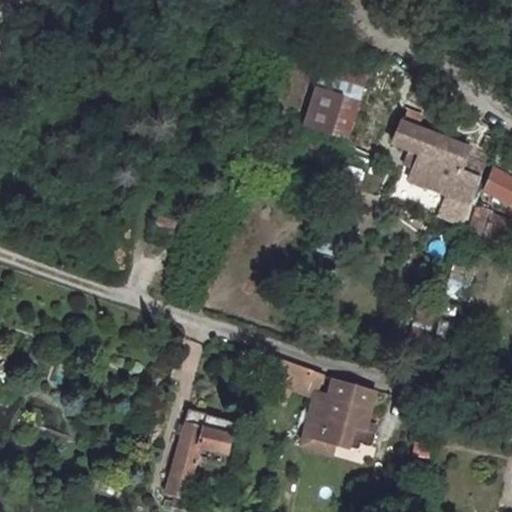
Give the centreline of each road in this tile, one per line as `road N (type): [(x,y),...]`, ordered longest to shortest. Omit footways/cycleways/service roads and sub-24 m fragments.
road 1 (residential): [(511,405),(333,365),(110,293)]
road 2 (unclassified): [(511,122),(338,0)]
